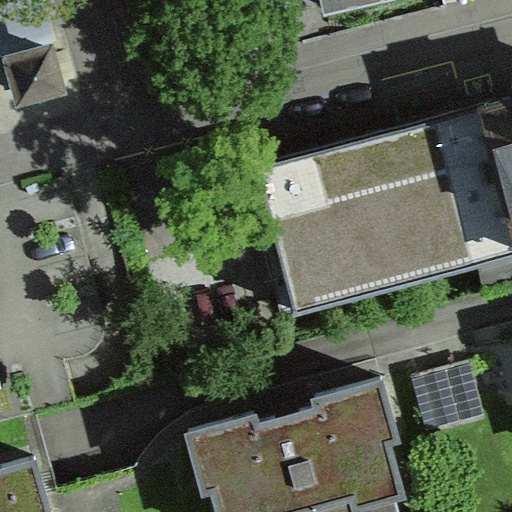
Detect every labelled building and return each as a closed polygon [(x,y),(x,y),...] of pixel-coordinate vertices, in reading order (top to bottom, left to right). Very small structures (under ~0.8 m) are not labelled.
[(319,0),(322,11),(362,0),(319,0)] [(511,91),(252,155),(288,301),(511,246),(511,91)] [(464,354),(404,367),(418,432),(478,419),(464,354)] [(375,371),(169,420),(200,511),(318,511),(401,492),(375,371)] [(42,511),(26,445),(0,450),(0,511),(42,511)]
